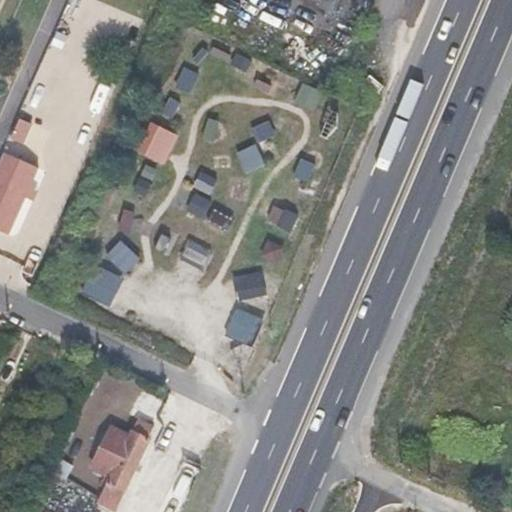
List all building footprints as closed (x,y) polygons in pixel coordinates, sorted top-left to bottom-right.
[(215,55),(232,63),(238,52),(221,43),(215,55)] [(267,65),(258,87),(276,95),(285,73),(267,65)] [(191,95),(202,75),(190,69),(180,89),(191,95)] [(175,126),(183,106),(174,101),(165,120),(175,126)] [(21,119),(12,140),(25,145),(33,124),(21,119)] [(220,122),(211,122),(207,126),(206,131),(206,136),(212,142),(219,142),(224,139),(227,130),(226,126),(220,122)] [(168,164),(181,136),(153,123),(140,151),(168,164)] [(316,149),(309,151),(305,158),(307,165),(310,168),(319,168),(324,162),(325,158),(321,151),(316,149)] [(5,152),(0,164),(0,222),(6,225),(18,195),(16,194),(20,185),(22,186),(32,163),(5,152)] [(217,154),(217,167),(233,167),(234,155),(217,154)] [(194,191),(215,192),(215,173),(194,172),(194,191)] [(245,200),(247,178),(231,176),(229,199),(245,200)] [(152,184),(142,179),(137,188),(148,193),(152,184)] [(215,202),(198,194),(185,219),(202,228),(215,202)] [(295,234),(304,209),(279,198),(270,223),(295,234)] [(224,237),(236,216),(218,205),(207,227),(224,237)] [(264,258),(280,264),(286,249),(270,242),(264,258)] [(109,243),(103,257),(126,269),(132,256),(109,243)] [(90,279),(120,293),(128,279),(97,264),(90,279)] [(240,301),(269,295),(264,275),(235,281),(240,301)] [(120,293),(90,279),(82,293),(113,308),(120,293)] [(253,359),(269,320),(243,310),(226,348),(253,359)] [(9,378),(23,386),(36,360),(22,353),(9,378)] [(143,410),(131,433),(148,441),(159,419),(143,410)] [(113,511),(148,441),(131,433),(129,437),(111,428),(90,470),(111,480),(98,505),(113,511)]
